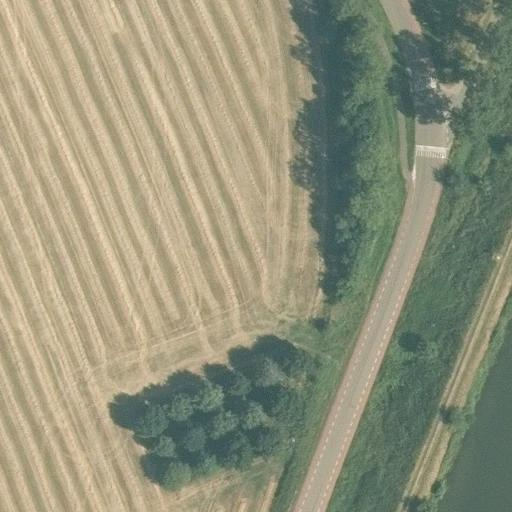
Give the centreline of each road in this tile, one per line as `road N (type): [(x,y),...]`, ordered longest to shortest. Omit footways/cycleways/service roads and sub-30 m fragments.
road 1 (tertiary): [(305,511),(420,205),(431,127)]
road 2 (unclassified): [(431,127),(457,108),(503,0)]
road 3 (tertiary): [(431,127),(389,0)]
